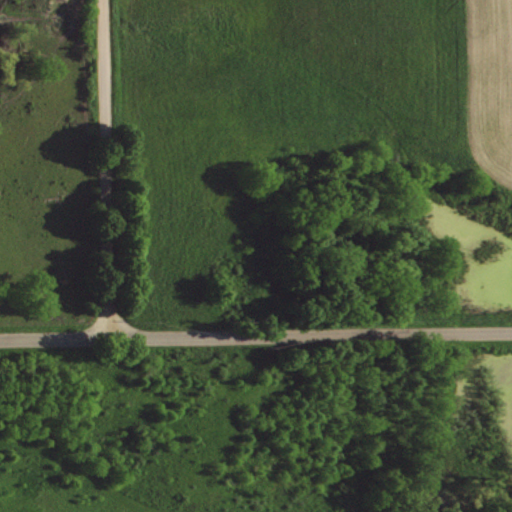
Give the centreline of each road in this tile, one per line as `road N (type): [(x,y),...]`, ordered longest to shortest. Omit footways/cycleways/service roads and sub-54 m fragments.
road 1 (tertiary): [(0,336),(511,328)]
road 2 (residential): [(111,335),(95,0)]
